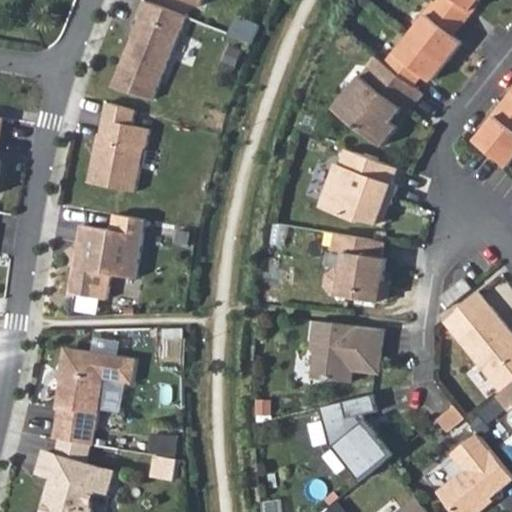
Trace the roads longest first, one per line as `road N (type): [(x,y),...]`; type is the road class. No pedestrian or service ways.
road 1 (residential): [(0,400),(61,69)]
road 2 (residential): [(478,201),(447,175),(440,155),(446,132),(511,46)]
road 3 (unclassified): [(423,369),(437,264),(478,201)]
